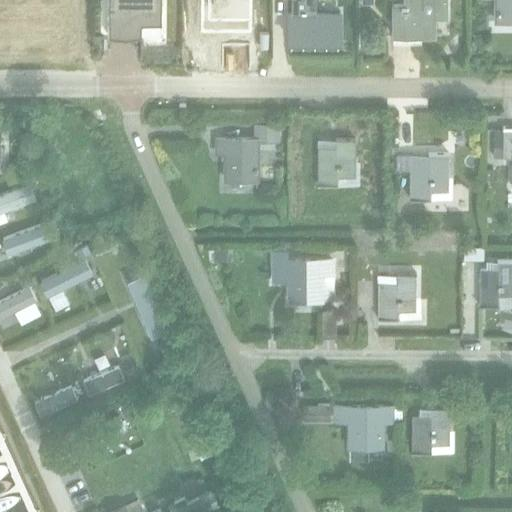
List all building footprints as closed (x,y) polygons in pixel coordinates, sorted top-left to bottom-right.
[(68,0),(0,0),(0,31),(68,32),(68,0)] [(160,0),(107,0),(107,35),(141,35),(141,24),(161,25),(160,0)] [(250,0),(207,0),(208,21),(250,22),(250,0)] [(291,0),(292,13),(288,13),(288,35),(339,36),(339,13),(314,13),(314,0),(291,0)] [(445,0),(403,0),(404,4),(392,4),(392,36),(433,36),(433,19),(445,19),(445,0)] [(511,0),(496,0),(497,22),(511,22),(511,0)] [(277,126),(255,126),(255,138),(257,139),(277,139),(277,126)] [(511,126),(502,127),(502,158),(511,158),(511,167),(511,186),(511,185),(511,126)] [(225,153),(224,179),(256,179),(257,139),(255,138),(216,138),(216,153),(225,153)] [(318,148),(318,184),(337,184),(337,174),(354,175),(355,139),(335,139),(335,148),(318,148)] [(411,153),(398,153),(398,169),(411,169),(411,163),(411,153)] [(452,176),(446,176),(446,153),(428,153),(428,163),(411,163),(411,169),(411,199),(451,199),(452,176)] [(24,171),(0,179),(0,201),(31,190),(24,171)] [(40,174),(30,177),(32,183),(42,180),(40,174)] [(395,215),(425,215),(425,206),(412,205),(412,199),(395,199),(395,215)] [(57,218),(51,220),(54,229),(60,226),(57,218)] [(86,244),(75,250),(79,257),(90,251),(86,244)] [(349,257),(349,248),(335,247),(335,257),(349,257)] [(227,260),(226,248),(213,248),(213,261),(227,260)] [(476,257),(476,248),(463,248),(463,257),(476,257)] [(331,299),(331,273),(331,259),(285,259),(285,251),(273,251),(273,280),(289,280),(289,299),(331,299)] [(511,259),(496,260),(496,269),(480,269),(480,305),(498,305),(498,295),(511,295),(511,259)] [(27,270),(17,274),(20,283),(30,279),(27,270)] [(139,277),(147,297),(158,292),(150,273),(139,277)] [(414,273),(395,273),(379,273),(379,318),(419,319),(420,296),(414,296),(414,273)] [(168,334),(153,340),(160,355),(174,349),(168,334)] [(136,362),(124,367),(130,382),(142,377),(136,362)] [(125,401),(118,405),(123,416),(130,412),(125,401)] [(329,404),(304,404),(304,420),(329,420),(329,404)] [(349,420),(349,446),(381,446),(381,420),(391,420),(391,406),(335,405),(335,420),(349,420)] [(412,416),(412,452),(431,452),(431,442),(447,442),(448,406),(429,406),(429,416),(412,416)] [(223,436),(210,441),(213,450),(227,445),(223,436)] [(395,454),(395,441),(386,441),(386,454),(395,454)] [(226,460),(207,468),(212,480),(231,471),(226,460)] [(412,471),(404,471),(404,482),(412,482),(412,471)]
